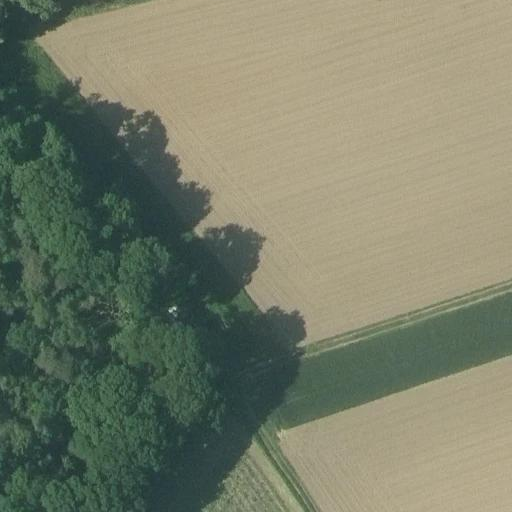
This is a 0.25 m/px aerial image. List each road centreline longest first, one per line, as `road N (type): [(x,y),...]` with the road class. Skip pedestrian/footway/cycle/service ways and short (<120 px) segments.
road 1 (track): [(511,284),(225,386)]
road 2 (track): [(225,386),(116,511)]
road 3 (track): [(311,511),(225,386)]
